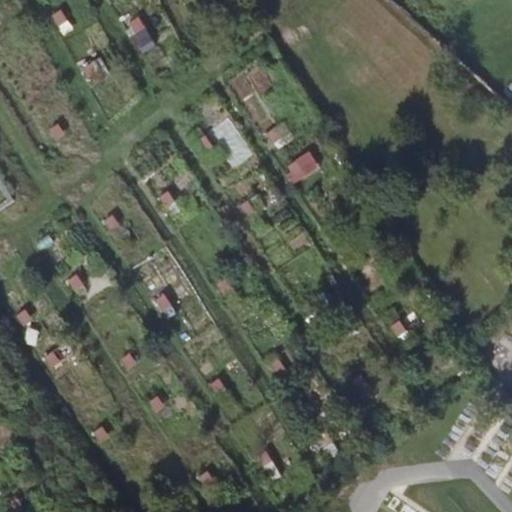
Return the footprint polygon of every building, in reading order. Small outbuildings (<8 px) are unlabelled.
[(190,14),(196,26),(206,21),(199,9),(190,14)] [(60,13),(51,18),(57,30),(66,25),(60,13)] [(128,26),(134,37),(144,32),(137,21),(128,26)] [(81,71),(88,82),(97,78),(91,66),(81,71)] [(236,119),(214,130),(232,166),(254,155),(236,119)] [(48,132),(55,143),(64,137),(57,126),(48,132)] [(272,130),(263,136),(270,147),(279,141),(272,130)] [(203,137),(194,143),(201,154),(210,148),(203,137)] [(294,162),(285,168),(292,179),(301,173),(294,162)] [(157,199),(164,209),(174,204),(166,193),(157,199)] [(243,219),(250,230),(259,224),(252,213),(243,219)] [(114,239),(122,251),(131,245),(123,234),(114,239)] [(335,247),(342,258),(351,252),(344,242),(335,247)] [(75,275),(66,281),(74,292),(83,286),(75,275)] [(214,284),(221,295),(230,290),(223,279),(214,284)] [(161,312),(170,306),(163,295),(154,301),(161,312)] [(300,307),(308,318),(316,312),(309,302),(300,307)] [(22,327),(31,322),(24,310),(16,316),(22,327)] [(387,327),(394,338),(403,332),(395,321),(387,327)] [(50,368),(59,364),(52,352),(43,358),(50,368)] [(128,354),(119,360),(126,371),(135,365),(128,354)] [(266,363),(273,375),(282,369),(275,358),(266,363)] [(348,380),(354,391),(364,385),(356,374),(348,380)] [(207,385),(214,396),(223,390),(216,379),(207,385)] [(156,396),(147,402),(154,413),(163,407),(156,396)] [(92,432),(99,443),(108,438),(101,427),(92,432)] [(314,437),(321,447),(330,442),(322,431),(314,437)] [(263,451),(254,457),(261,468),(271,462),(263,451)] [(205,471),(196,476),(203,487),(212,481),(205,471)] [(7,502),(13,511),(16,511),(24,508),(17,497),(7,502)]
